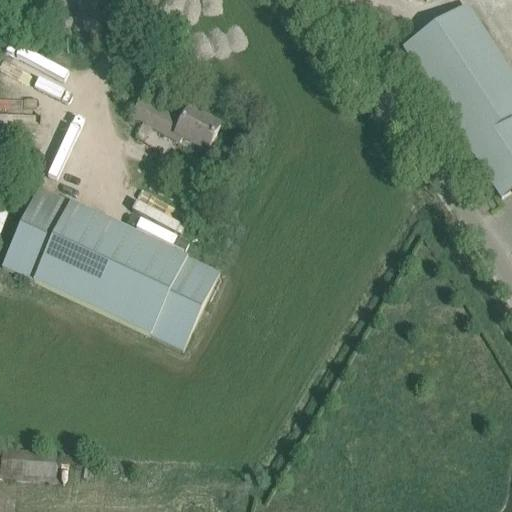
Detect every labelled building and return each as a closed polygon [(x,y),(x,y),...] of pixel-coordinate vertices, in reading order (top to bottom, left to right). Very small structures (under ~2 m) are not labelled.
[(74,0),(41,0),(39,25),(72,28),(74,0)] [(511,78),(467,9),(403,50),(501,201),(511,194),(511,78)] [(183,124),(156,110),(142,102),(133,120),(179,144),(181,140),(207,154),(220,129),(189,113),(183,124)] [(40,191),(3,270),(183,355),(220,276),(40,191)] [(138,205),(187,225),(192,211),(144,191),(138,205)] [(0,480),(56,485),(58,457),(1,452),(1,455),(0,454),(0,480)]
